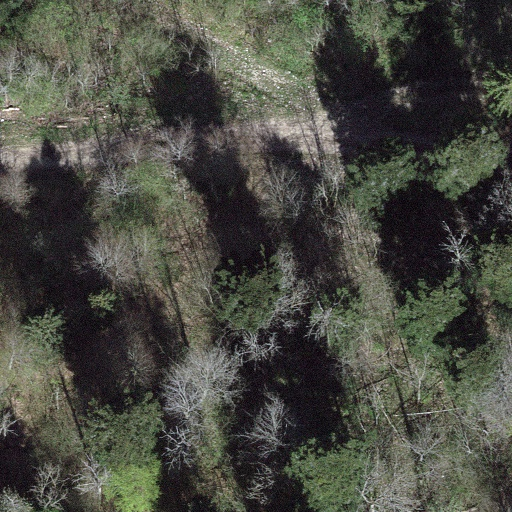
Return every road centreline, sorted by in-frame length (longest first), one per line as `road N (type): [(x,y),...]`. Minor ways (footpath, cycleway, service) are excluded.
road 1 (track): [(0,153),(329,138)]
road 2 (track): [(329,138),(305,103),(120,0)]
road 3 (track): [(329,138),(372,103),(433,86),(511,81)]
road 4 (track): [(329,138),(511,158)]
